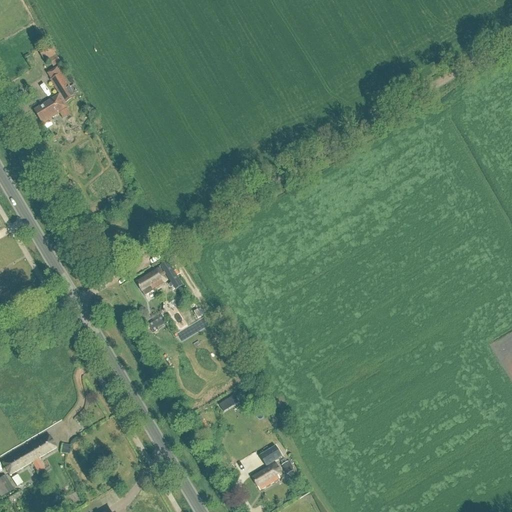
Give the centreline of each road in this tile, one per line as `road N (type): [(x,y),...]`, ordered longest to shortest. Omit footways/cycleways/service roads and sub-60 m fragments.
road 1 (track): [(167,247),(511,40)]
road 2 (primary): [(200,511),(0,173)]
road 3 (track): [(167,247),(330,511)]
